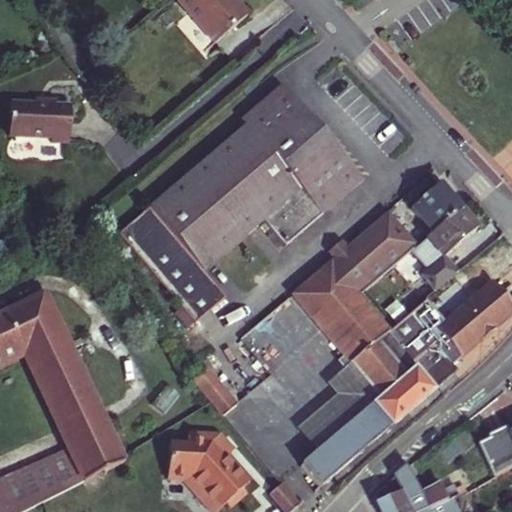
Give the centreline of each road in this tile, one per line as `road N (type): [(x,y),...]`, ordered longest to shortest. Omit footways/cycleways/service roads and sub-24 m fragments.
road 1 (residential): [(312,0),(511,211)]
road 2 (residential): [(511,357),(351,497)]
